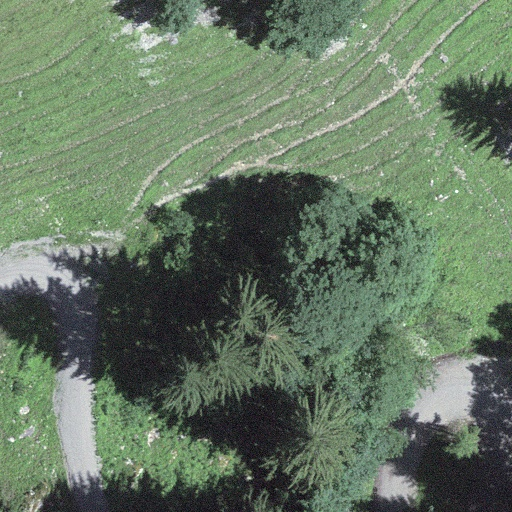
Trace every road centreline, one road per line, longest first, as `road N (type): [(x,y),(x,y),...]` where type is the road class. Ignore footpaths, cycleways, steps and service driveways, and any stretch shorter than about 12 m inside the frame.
road 1 (track): [(492,511),(510,457),(510,427),(485,394),(464,392),(441,395),(421,414),(385,511)]
road 2 (track): [(95,511),(78,420),(76,305),(49,278),(0,279)]
